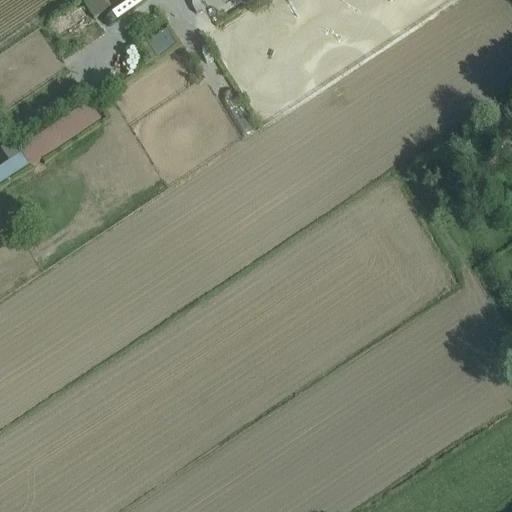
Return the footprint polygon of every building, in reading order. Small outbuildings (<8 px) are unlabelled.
[(133,0),(118,10),(124,19),(155,0),(133,0)] [(62,37),(96,18),(88,4),(54,23),(62,37)] [(156,60),(176,46),(167,33),(147,47),(156,60)] [(136,39),(118,48),(127,66),(145,57),(136,39)] [(42,103),(15,111),(20,129),(47,121),(42,103)] [(0,151),(8,164),(0,169),(0,188),(100,123),(88,105),(19,152),(13,142),(0,150),(0,151)] [(511,136),(504,124),(434,169),(440,178),(451,171),(454,176),(511,139),(511,136)]
